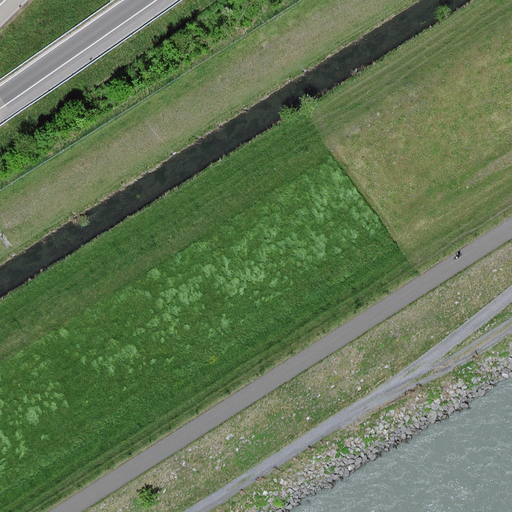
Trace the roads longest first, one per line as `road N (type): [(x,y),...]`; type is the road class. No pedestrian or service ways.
road 1 (track): [(511,226),(66,511)]
road 2 (track): [(196,511),(511,296)]
road 3 (motorway): [(0,102),(147,0)]
road 4 (track): [(394,383),(511,324)]
